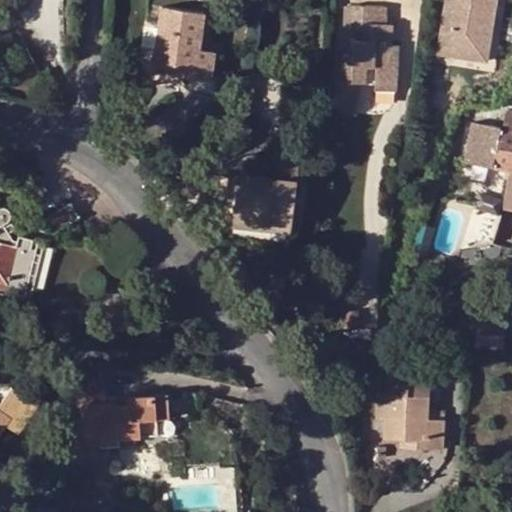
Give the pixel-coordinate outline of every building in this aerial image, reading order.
[(395,56),(396,41),(398,18),(390,17),(391,2),(367,0),(357,0),(357,1),(355,21),(353,49),(348,48),(346,62),(343,62),(341,90),(358,92),(360,76),(378,76),(376,84),(399,86),(401,57),(395,56)] [(496,0),(446,0),(438,54),(487,60),(496,0)] [(162,5),(160,24),(155,65),(169,66),(178,67),(177,75),(210,79),(214,49),(197,47),(202,10),(162,5)] [(155,65),(160,24),(152,23),(147,64),(155,65)] [(178,67),(169,66),(168,74),(177,75),(178,67)] [(358,92),(341,90),(339,108),(356,110),(358,92)] [(511,125),(511,108),(506,108),(502,124),(511,125)] [(475,138),(471,161),(509,168),(511,168),(511,125),(502,124),(478,120),(475,138)] [(279,152),(277,177),(294,179),(296,153),(279,152)] [(511,168),(509,168),(503,206),(511,207),(511,168)] [(230,173),(228,189),(234,190),(233,200),(232,216),(290,221),(294,179),(277,177),(230,173)] [(23,221),(55,206),(48,191),(16,206),(23,221)] [(498,210),(501,198),(487,195),(484,207),(498,210)] [(0,301),(2,302),(6,292),(21,298),(36,255),(31,252),(32,249),(18,243),(16,247),(12,246),(5,229),(9,228),(11,227),(13,224),(13,221),(13,218),(12,216),(9,214),(7,213),(4,213),(0,214),(0,301)] [(82,233),(74,216),(43,231),(51,247),(82,233)] [(232,216),(231,224),(289,230),(290,225),(290,221),(232,216)] [(504,347),(506,317),(476,316),(475,346),(504,347)] [(74,370),(75,381),(102,379),(102,367),(74,370)] [(389,370),(387,390),(384,435),(401,437),(412,437),(411,445),(443,447),(445,418),(428,416),(428,406),(430,375),(389,370)] [(155,416),(167,414),(166,392),(123,394),(124,401),(115,401),(113,400),(104,400),(102,379),(75,381),(76,403),(80,403),(82,431),(83,443),(97,443),(98,446),(118,444),(118,435),(155,432),(155,416)] [(11,384),(0,401),(0,404),(11,412),(5,420),(4,421),(20,431),(39,403),(11,384)] [(384,435),(387,390),(381,389),(377,435),(384,435)] [(0,427),(4,421),(5,420),(11,412),(0,404),(0,427)] [(445,407),(428,406),(428,416),(445,418),(445,407)] [(169,440),(167,414),(155,416),(155,432),(118,435),(118,444),(169,440)] [(85,461),(83,443),(82,431),(65,432),(68,463),(85,461)] [(412,437),(401,437),(401,444),(411,445),(412,437)] [(386,445),(378,444),(377,456),(386,456),(386,445)]
